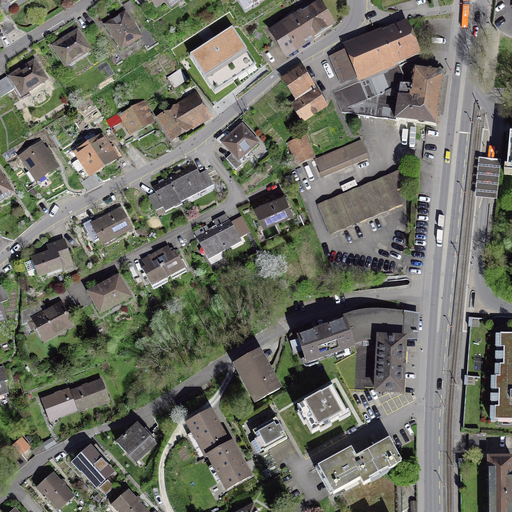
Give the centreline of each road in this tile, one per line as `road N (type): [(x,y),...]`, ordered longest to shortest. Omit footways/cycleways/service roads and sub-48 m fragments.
road 1 (primary): [(440,292),(473,0)]
road 2 (residential): [(10,484),(48,453),(143,413),(233,355)]
road 3 (residential): [(199,140),(235,199),(72,289)]
road 4 (residential): [(199,140),(49,221),(0,260)]
road 5 (residential): [(233,355),(350,299),(440,292)]
road 6 (primary): [(434,511),(440,292)]
road 7 (residential): [(355,0),(347,31),(199,140)]
road 8 (residential): [(233,355),(217,399),(167,449),(162,479),(170,511)]
